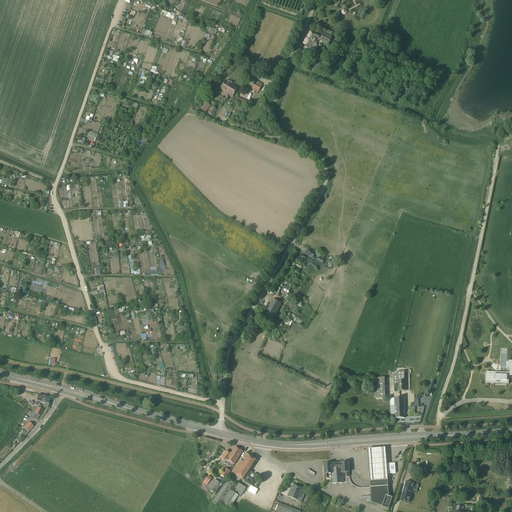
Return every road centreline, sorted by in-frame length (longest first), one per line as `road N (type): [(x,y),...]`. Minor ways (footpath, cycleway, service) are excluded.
road 1 (track): [(222,404),(115,375),(56,204),(55,184),(120,0)]
road 2 (unclassified): [(219,432),(227,353),(324,184),(321,157),(277,128),(271,104),(316,0)]
road 3 (tertiary): [(262,442),(511,431)]
road 4 (tertiary): [(61,389),(219,432)]
road 5 (unclassified): [(262,442),(264,455),(285,468),(376,511)]
